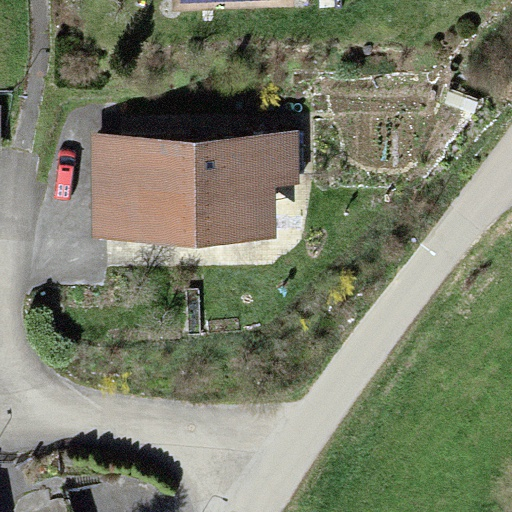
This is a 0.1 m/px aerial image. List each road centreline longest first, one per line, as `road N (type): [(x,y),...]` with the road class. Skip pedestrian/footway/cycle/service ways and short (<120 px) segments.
road 1 (tertiary): [(254,489),(511,152)]
road 2 (residential): [(0,420),(138,430),(254,489)]
